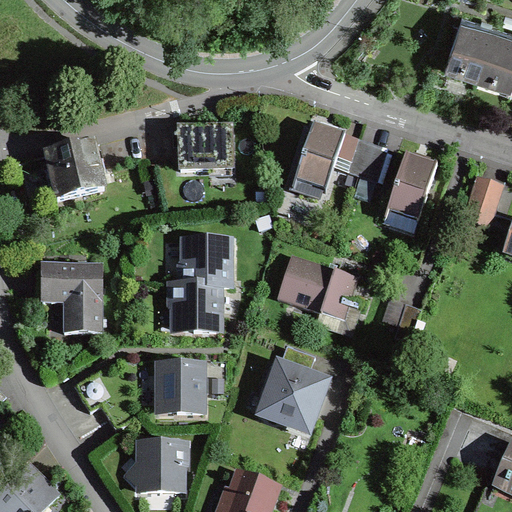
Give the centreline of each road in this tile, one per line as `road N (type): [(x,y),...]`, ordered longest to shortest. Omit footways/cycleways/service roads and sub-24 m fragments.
road 1 (residential): [(0,143),(61,139),(265,74)]
road 2 (residential): [(265,74),(511,151)]
road 3 (residential): [(0,316),(36,401),(109,511)]
road 4 (tertiary): [(61,0),(151,57),(265,74)]
